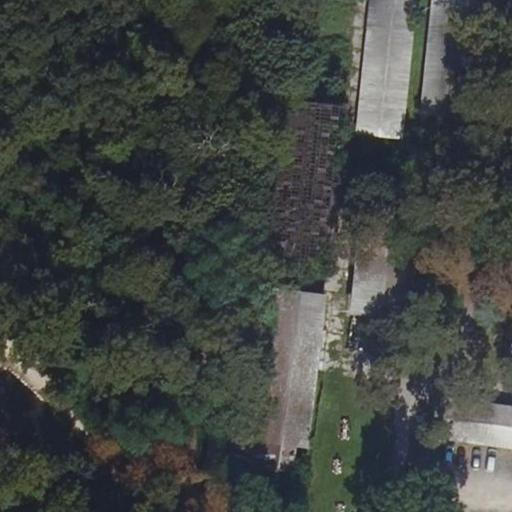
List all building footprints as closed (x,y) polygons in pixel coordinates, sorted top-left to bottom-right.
[(410,0),(373,0),(361,134),(398,138),(410,0)] [(434,0),(426,74),(471,79),(479,0),(434,0)] [(265,261),(325,268),(342,109),(283,104),(265,261)] [(352,315),(402,321),(411,246),(361,239),(352,315)] [(257,472),(292,473),(294,450),(303,450),(321,300),(271,293),(254,441),(208,436),(205,466),(257,472)] [(431,436),(511,447),(511,410),(436,400),(431,436)]
